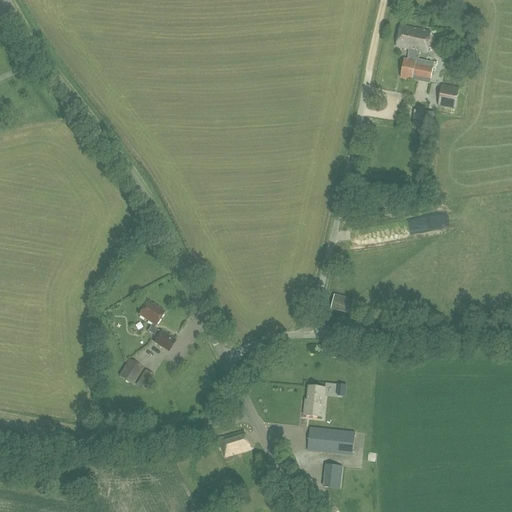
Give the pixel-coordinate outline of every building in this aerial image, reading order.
[(405,59),(401,78),(430,84),(434,63),(419,60),(420,52),(427,53),(431,32),(401,26),(397,47),(409,50),(407,60),(405,59)] [(438,105),(455,109),(460,89),(442,86),(438,105)] [(422,111),(414,110),(413,122),(432,124),(433,113),(422,112),(422,111)] [(355,300),(335,295),(331,309),(351,314),(355,300)] [(164,312),(148,301),(139,315),(152,324),(148,331),(157,338),(154,343),(168,352),(176,341),(161,332),(154,328),(164,312)] [(132,384),(142,369),(129,360),(119,376),(132,384)] [(145,391),(155,376),(145,370),(136,385),(145,391)] [(337,396),(344,397),(346,385),(338,385),(337,396)] [(126,392),(137,398),(140,393),(129,387),(126,392)] [(308,387),(306,405),(305,405),(304,416),(321,417),(324,388),(308,387)] [(352,456),(355,433),(310,428),(308,451),(352,456)] [(225,458),(251,450),(245,431),(219,439),(225,458)] [(325,465),(325,470),(323,487),(341,489),(343,472),(343,467),(325,465)]
